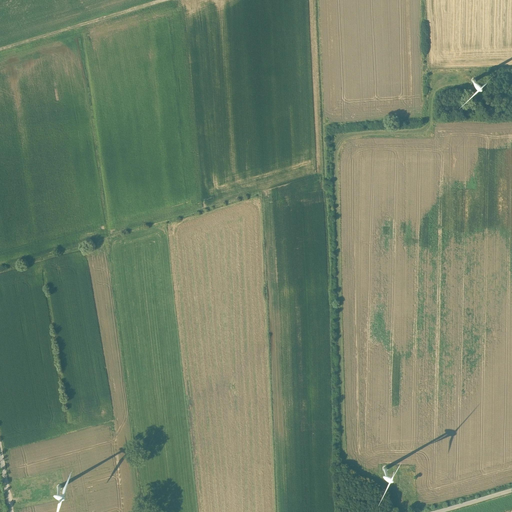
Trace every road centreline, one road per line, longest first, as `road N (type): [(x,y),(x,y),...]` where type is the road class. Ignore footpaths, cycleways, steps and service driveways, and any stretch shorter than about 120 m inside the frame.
road 1 (track): [(473,91),(435,90),(422,128),(357,132),(336,147),(342,447),(350,462),(394,489),(403,511)]
road 2 (track): [(160,0),(0,47)]
